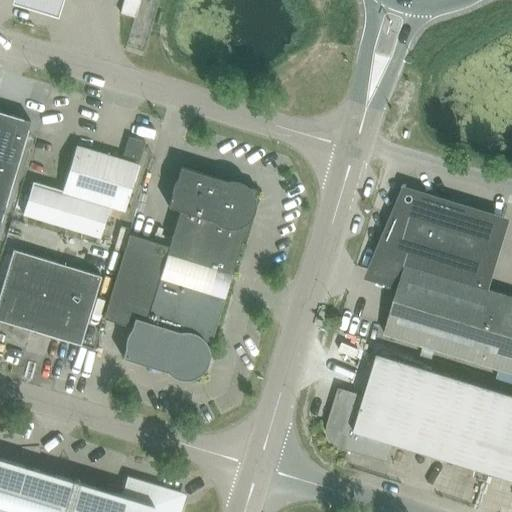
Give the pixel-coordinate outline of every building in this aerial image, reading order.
[(63,0),(14,0),(60,13),(63,0)] [(138,0),(123,0),(120,14),(135,18),(140,0),(138,0)] [(0,112),(0,222),(30,122),(0,112)] [(76,146),(62,191),(33,182),(23,215),(100,238),(109,207),(124,212),(145,142),(129,137),(122,160),(76,146)] [(195,276),(225,180),(181,167),(168,207),(180,211),(169,247),(163,266),(195,276)] [(228,286),(247,222),(249,220),(251,218),(252,216),(253,214),(254,211),(255,209),(255,206),(255,204),(255,201),(255,199),(257,190),(225,180),(195,276),(228,286)] [(372,276),(400,284),(385,335),(511,374),(511,296),(484,288),(504,222),(427,199),(399,211),(372,276)] [(166,372),(195,276),(163,266),(169,247),(130,235),(129,235),(103,319),(132,328),(122,358),(166,372)] [(13,250),(0,292),(0,320),(80,345),(101,276),(13,250)] [(199,382),(201,373),(203,371),(205,369),(206,367),(207,365),(208,363),(209,360),(209,358),(209,355),(209,352),(208,350),(228,286),(195,276),(166,372),(199,382)] [(511,395),(378,354),(366,396),(339,388),(328,423),(328,429),(328,435),(329,438),(331,441),(335,445),(337,446),(340,448),(349,451),(388,463),(394,444),(511,479),(511,395)] [(121,496),(0,458),(0,511),(180,511),(183,504),(177,491),(127,477),(121,496)] [(368,472),(397,481),(400,469),(372,461),(368,472)]
